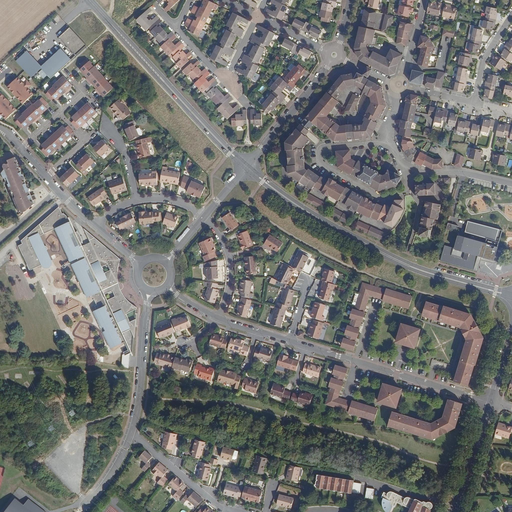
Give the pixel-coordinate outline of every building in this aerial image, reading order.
[(168,0),(168,1),(169,2),(168,4),(169,5),(165,8),(164,9),(166,11),(167,12),(179,0),(168,0)] [(212,10),(215,4),(207,0),(199,0),(203,2),(203,4),(204,4),(203,6),(212,10)] [(278,2),(273,0),(271,0),(272,1),(271,3),(272,3),(276,5),(276,7),(277,8),(276,9),(285,14),(288,7),(285,5),(278,2)] [(336,2),(327,0),(322,0),(321,10),(332,12),(333,7),(331,7),(332,5),(335,6),(336,2)] [(368,7),(377,9),(379,0),(366,0),(369,0),(368,2),(369,3),(368,7)] [(442,3),(438,3),(438,4),(434,3),(434,4),(429,3),(427,13),(439,16),(442,3)] [(454,19),(456,9),(451,8),(452,7),(448,6),(449,5),(445,4),(442,17),(454,19)] [(193,9),(208,17),(212,10),(203,6),(202,8),(201,7),(200,8),(195,6),(194,5),(193,7),(193,9)] [(396,14),(409,17),(409,14),(410,12),(413,12),(413,8),(412,8),(400,5),(399,9),(398,9),(396,14)] [(487,14),(486,17),(496,20),(497,16),(495,16),(496,12),(497,9),(487,7),(485,14),(487,14)] [(136,20),(141,26),(148,19),(147,17),(148,16),(147,15),(152,11),(151,10),(149,8),(136,20)] [(205,23),(208,17),(193,9),(192,11),(191,12),(192,13),(196,15),(196,16),(198,17),(197,19),(205,23)] [(266,12),(281,20),(285,14),(276,9),(276,11),(274,10),(273,11),(269,9),(267,9),(267,10),(266,12)] [(373,23),(376,12),(368,10),(364,9),(361,27),(373,30),(375,23),(373,23)] [(332,12),(321,10),(319,17),(321,17),(321,21),(328,23),(329,17),(331,17),(332,12)] [(249,21),(233,13),(229,19),(238,23),(239,21),(241,22),(242,21),(246,24),(247,24),(248,23),(249,21)] [(389,33),(393,16),(388,15),(385,14),(381,32),(382,32),(389,33)] [(149,28),(155,23),(159,19),(158,18),(157,16),(152,20),(151,19),(150,21),(148,19),(141,26),(146,31),(149,28)] [(410,30),(411,24),(405,23),(406,19),(399,17),(398,21),(400,22),(397,36),(398,37),(397,42),(396,44),(405,46),(407,39),(408,39),(410,32),(407,31),(408,29),(410,30)] [(496,20),(486,17),(485,20),(484,20),(482,27),(492,30),(493,25),(494,23),(495,23),(496,20)] [(186,22),(202,30),(205,23),(197,19),(196,21),(194,20),(193,21),(189,19),(188,18),(187,20),(186,22)] [(230,27),(236,31),(243,34),(243,32),(244,30),(243,30),(238,27),(239,26),(237,25),(238,23),(229,19),(226,26),(230,27)] [(301,28),(306,30),(309,23),(306,22),(305,24),(295,19),(292,25),(300,29),(301,28)] [(199,36),(202,30),(186,22),(185,24),(184,25),(186,26),(190,28),(190,29),(191,30),(190,32),(199,36)] [(158,27),(155,23),(149,28),(151,31),(150,32),(155,38),(164,30),(160,26),(158,27)] [(311,32),(310,34),(318,38),(322,32),(311,26),(312,25),(309,23),(306,30),(311,32)] [(272,40),(275,33),(259,26),(258,27),(257,29),(258,30),(263,32),(263,33),(264,34),(263,36),(272,40)] [(86,45),(69,27),(58,38),(75,55),(86,45)] [(234,35),(236,31),(230,27),(229,31),(227,30),(223,36),(233,41),(236,37),(234,35)] [(365,71),(363,75),(364,75),(363,77),(355,73),(342,76),(338,80),(341,83),(342,82),(343,83),(342,84),(346,87),(346,86),(353,85),(360,88),(361,87),(365,88),(369,80),(366,79),(367,77),(368,77),(370,73),(372,69),(371,69),(372,66),(390,75),(395,73),(396,71),(394,70),(395,67),(397,68),(397,64),(402,55),(390,49),(386,58),(373,52),(371,54),(369,52),(366,47),(367,44),(376,46),(378,36),(374,35),(375,30),(373,30),(361,27),(360,27),(357,39),(359,40),(358,42),(356,41),(355,48),(360,60),(367,64),(368,62),(370,62),(369,65),(368,67),(367,67),(365,71)] [(454,36),(455,30),(444,28),(442,35),(453,38),(454,36)] [(474,28),(471,40),(481,42),(482,38),(481,38),(482,34),(483,30),(474,28)] [(164,44),(169,39),(165,35),(167,33),(164,30),(155,38),(160,43),(162,42),(164,44)] [(161,47),(165,51),(172,45),(171,44),(172,42),(172,41),(177,37),(176,37),(174,35),(169,39),(164,44),(161,47)] [(253,39),(258,42),(265,45),(268,47),(272,40),(263,36),(262,37),(261,37),(260,38),(255,36),(254,35),(254,37),(253,39)] [(233,41),(223,36),(220,43),(222,44),(220,47),(227,50),(229,45),(231,46),(233,41)] [(429,38),(421,36),(418,47),(422,48),(421,52),(417,64),(426,67),(427,67),(431,55),(432,55),(434,46),(429,38)] [(291,52),(294,54),(298,47),(293,44),(293,43),(285,39),(282,45),(292,50),(291,52)] [(481,42),(471,40),(468,51),(477,53),(478,49),(479,45),(481,46),(481,42)] [(172,45),(165,51),(169,56),(172,53),(178,48),(182,44),(181,42),(180,41),(175,45),(174,45),(173,46),(172,45)] [(256,46),(254,46),(252,50),(262,55),(265,49),(263,48),(265,45),(258,42),(256,46)] [(232,55),(233,53),(227,50),(220,47),(217,45),(213,52),(222,56),(222,54),(225,55),(225,54),(230,56),(231,57),(232,55)] [(511,49),(505,45),(503,49),(504,50),(502,52),(501,55),(511,62),(511,60),(511,49)] [(312,52),(303,48),(302,50),(298,47),(294,54),(297,55),(298,54),(308,59),(312,52)] [(181,52),(178,48),(172,53),(174,56),(173,57),(178,62),(186,55),(183,51),(181,52)] [(47,75),(68,56),(61,49),(41,68),(47,75)] [(251,56),(249,61),(255,64),(257,61),(258,62),(262,55),(252,50),(249,55),(251,56)] [(181,69),(188,62),(187,61),(188,59),(187,59),(192,54),(191,53),(190,52),(186,55),(178,62),(176,64),(181,69)] [(228,63),(227,62),(222,60),(222,59),(221,58),(222,56),(213,52),(210,58),(226,67),(227,64),(228,63)] [(470,59),(472,59),(473,55),(461,52),(458,64),(468,67),(469,62),(470,59)] [(31,78),(41,68),(26,53),(15,62),(31,78)] [(500,70),(506,61),(495,55),(494,57),(492,58),(494,59),(491,64),(500,70)] [(50,78),(71,59),(68,56),(47,75),(50,78)] [(248,67),(247,68),(255,73),(259,66),(255,64),(249,61),(243,58),(242,60),(241,62),(242,62),(247,65),(246,66),(248,67)] [(113,88),(99,71),(90,61),(89,61),(87,59),(80,65),(83,67),(80,70),(87,78),(86,79),(91,84),(92,84),(96,88),(95,90),(97,91),(100,95),(101,94),(104,97),(113,88)] [(191,65),(190,64),(183,71),(187,76),(189,74),(197,66),(200,63),(199,62),(198,61),(193,65),(192,64),(191,65)] [(295,66),(290,71),(299,79),(302,75),(301,73),(304,69),(299,64),(296,67),(295,66)] [(200,70),(197,66),(189,74),(193,79),(195,78),(197,81),(203,76),(199,71),(200,70)] [(467,74),(468,69),(459,67),(456,79),(466,81),(467,77),(466,77),(467,74)] [(237,70),(236,71),(252,79),(255,73),(247,68),(246,70),(245,69),(244,71),(239,68),(238,68),(237,70)] [(444,76),(445,73),(438,72),(436,79),(423,77),(424,73),(413,70),(410,82),(422,85),(422,84),(425,85),(425,86),(434,88),(435,86),(442,88),(444,76)] [(208,71),(203,76),(197,81),(194,84),(199,88),(207,80),(205,79),(210,74),(209,73),(208,71)] [(290,71),(283,80),(293,88),(296,85),(293,83),(294,82),(296,82),(299,79),(290,71)] [(498,76),(491,75),(489,74),(488,78),(487,82),(486,82),(485,85),(495,88),(498,76)] [(70,88),(73,85),(64,76),(48,90),(49,91),(46,94),(52,100),(55,98),(57,100),(65,93),(66,94),(71,89),(70,88)] [(34,94),(28,88),(31,85),(26,80),(23,83),(18,77),(7,88),(23,104),(34,94)] [(279,77),(275,82),(282,88),(283,87),(285,88),(285,87),(291,91),(293,88),(283,80),(279,77)] [(206,90),(211,85),(216,80),(215,79),(214,78),(209,82),(207,80),(199,88),(203,92),(206,90)] [(466,81),(456,79),(454,90),(462,92),(463,88),(464,84),(466,85),(466,81)] [(341,83),(338,80),(334,84),(337,87),(337,88),(339,89),(339,88),(342,91),(346,87),(342,84),(343,83),(342,82),(341,83)] [(372,82),(369,80),(365,88),(364,90),(362,93),(370,97),(371,102),(364,117),(365,117),(374,122),(376,118),(380,120),(383,112),(381,111),(379,109),(380,108),(384,110),(386,106),(385,101),(384,101),(383,94),(384,94),(382,87),(374,83),(373,85),(372,85),(372,87),(370,86),(372,82)] [(270,88),(274,91),(284,99),(286,96),(281,92),(282,91),(281,90),(282,88),(275,82),(270,88)] [(337,87),(334,84),(327,93),(335,99),(342,91),(339,88),(339,89),(337,88),(337,87)] [(207,94),(212,99),(220,91),(217,87),(215,89),(211,85),(206,90),(208,92),(207,94)] [(484,97),(492,99),(495,88),(485,85),(484,89),(486,89),(485,93),(484,97)] [(511,86),(505,85),(504,90),(503,94),(507,95),(511,96),(511,97),(511,86)] [(218,103),(220,106),(226,101),(222,96),(223,95),(220,91),(212,99),(217,104),(218,103)] [(274,91),(267,99),(276,107),(279,103),(277,101),(278,100),(281,102),(284,99),(274,91)] [(0,93),(0,114),(5,120),(16,110),(1,93),(0,93)] [(335,99),(327,93),(322,99),(333,108),(338,102),(335,99)] [(353,111),(360,98),(353,94),(347,108),(353,111)] [(416,104),(418,96),(411,95),(406,98),(405,102),(407,102),(402,120),(401,120),(399,127),(401,128),(410,130),(412,123),(413,123),(417,105),(416,104)] [(16,121),(22,127),(24,125),(26,127),(34,120),(36,121),(41,117),(40,115),(48,108),(46,106),(48,103),(42,97),(40,99),(39,99),(18,118),(18,119),(16,121)] [(220,106),(217,108),(222,114),(229,107),(228,106),(229,104),(228,103),(233,99),(232,98),(231,97),(226,101),(220,106)] [(116,114),(120,118),(121,117),(123,120),(131,113),(123,103),(123,102),(122,100),(120,100),(119,99),(110,108),(114,111),(115,110),(117,113),(116,114)] [(261,109),(267,114),(269,111),(270,109),(272,111),(276,107),(267,99),(262,105),(264,106),(261,109)] [(333,108),(322,99),(319,103),(324,107),(322,109),(324,110),(326,109),(330,112),(333,108)] [(97,112),(88,102),(86,104),(84,104),(79,109),(80,110),(72,117),(74,120),(72,122),(78,128),(80,126),(81,127),(97,112)] [(334,141),(347,140),(346,126),(340,126),(329,118),(329,119),(327,116),(330,112),(326,109),(324,110),(322,109),(324,107),(319,103),(306,117),(302,123),(307,127),(308,126),(310,128),(311,127),(311,125),(313,123),(328,136),(329,137),(332,134),(333,135),(331,138),(334,141)] [(227,120),(241,108),(240,107),(238,104),(233,109),(232,108),(231,109),(229,107),(222,114),(227,120)] [(428,114),(435,116),(437,110),(437,108),(430,107),(428,114)] [(442,120),(445,121),(448,111),(443,110),(443,111),(440,110),(437,110),(435,116),(434,121),(441,123),(442,120)] [(448,111),(445,121),(448,122),(448,125),(455,126),(458,114),(454,114),(452,113),(452,111),(448,111)] [(232,126),(244,126),(244,124),(247,124),(247,116),(241,116),(241,114),(236,115),(236,118),(232,118),(232,126)] [(251,116),(251,123),(254,123),(255,125),(262,125),(262,114),(256,114),(256,116),(251,116)] [(372,135),(378,123),(374,122),(365,117),(363,121),(364,122),(363,125),(357,126),(357,124),(346,125),(346,126),(347,140),(354,139),(366,138),(366,134),(368,133),(372,135)] [(492,130),(495,120),(490,119),(489,121),(487,120),(484,119),(481,131),(488,133),(489,130),(492,130)] [(126,129),(125,129),(130,141),(140,137),(134,125),(135,125),(133,121),(124,125),(126,129)] [(464,131),(467,132),(470,121),(466,121),(466,122),(463,121),(459,121),(457,131),(464,132),(464,131)] [(471,134),(478,136),(480,125),(476,125),(473,124),(473,122),(470,121),(467,132),(471,132),(471,134)] [(312,189),(314,186),(320,178),(321,177),(312,170),(309,168),(308,169),(305,167),(305,159),(305,154),(304,155),(304,148),(310,140),(305,136),(302,138),(301,137),(306,132),(308,130),(301,124),(299,126),(285,143),(286,151),(287,151),(289,166),(288,166),(288,173),(306,186),(306,185),(312,189)] [(502,124),(498,124),(496,135),(503,137),(504,134),(507,135),(510,125),(506,124),(504,125),(502,124)] [(72,133),(74,132),(68,125),(66,128),(63,125),(55,132),(54,131),(49,136),(50,138),(44,143),(42,145),(44,147),(42,149),(47,156),(50,154),(53,152),(72,135),(71,134),(72,133)] [(410,130),(401,128),(399,135),(403,136),(402,140),(403,140),(402,144),(408,157),(412,160),(415,162),(415,163),(422,166),(422,165),(423,164),(426,166),(432,169),(443,169),(443,166),(442,161),(439,161),(438,159),(434,159),(420,152),(418,155),(415,154),(417,150),(415,150),(412,143),(412,142),(409,141),(412,130),(410,130)] [(430,137),(432,130),(425,128),(424,133),(423,136),(430,137)] [(140,152),(138,153),(140,158),(151,155),(147,143),(149,143),(148,138),(136,141),(137,145),(136,145),(138,150),(139,150),(140,152)] [(93,148),(101,155),(109,147),(102,139),(93,148)] [(469,158),(479,160),(481,155),(482,155),(483,151),(480,150),(471,148),(469,158)] [(370,186),(376,190),(378,187),(379,188),(380,191),(386,189),(385,188),(389,187),(389,188),(396,186),(401,178),(388,170),(385,175),(386,177),(383,177),(382,176),(378,173),(378,172),(358,161),(357,163),(354,160),(353,162),(350,161),(351,159),(350,150),(336,151),(338,167),(350,175),(351,174),(371,185),(370,186)] [(87,153),(78,161),(85,169),(91,164),(94,161),(91,158),(87,153)] [(462,167),(464,157),(457,153),(454,166),(462,167)] [(494,158),(493,164),(496,164),(504,166),(506,156),(498,154),(494,153),(493,157),(494,158)] [(23,173),(17,159),(9,161),(9,163),(7,163),(6,163),(5,163),(4,164),(4,165),(4,166),(5,168),(2,172),(5,178),(8,184),(9,184),(14,197),(22,215),(25,212),(24,211),(27,210),(35,203),(34,199),(37,198),(35,193),(32,195),(30,190),(31,190),(31,189),(31,188),(30,188),(30,187),(29,187),(26,180),(23,173)] [(72,167),(60,177),(68,186),(79,174),(72,167)] [(169,181),(178,183),(180,173),(167,170),(167,169),(163,168),(160,181),(169,183),(169,181)] [(149,184),(149,186),(158,185),(157,171),(152,172),(152,173),(139,174),(140,185),(145,184),(149,184)] [(192,194),(191,194),(196,196),(201,198),(205,187),(192,181),(193,180),(184,176),(181,187),(188,190),(187,192),(192,194)] [(320,178),(314,186),(319,189),(319,190),(329,196),(329,195),(339,200),(346,189),(336,183),(335,184),(334,183),(335,181),(330,178),(328,181),(321,177),(320,178)] [(109,182),(112,194),(127,189),(123,178),(109,182)] [(418,201),(417,205),(412,234),(414,234),(415,235),(419,235),(434,238),(438,222),(439,222),(443,203),(441,203),(443,194),(442,183),(442,179),(436,179),(437,183),(435,184),(427,184),(427,183),(423,183),(423,186),(421,187),(420,185),(418,185),(416,185),(416,189),(415,189),(415,195),(418,195),(418,200),(418,201)] [(103,187),(88,198),(94,206),(105,198),(103,196),(107,193),(103,187)] [(356,193),(346,187),(346,189),(339,200),(357,211),(363,197),(359,195),(359,197),(355,195),(356,193)] [(307,197),(305,200),(320,209),(324,203),(309,194),(307,197)] [(363,197),(357,211),(378,220),(384,207),(380,205),(380,207),(376,205),(377,204),(376,205),(371,202),(372,201),(363,197)] [(385,205),(384,207),(378,220),(378,221),(393,227),(399,220),(400,215),(397,213),(398,211),(402,212),(403,210),(403,200),(395,200),(392,208),(385,205)] [(121,260),(85,230),(85,229),(91,243),(83,246),(69,216),(64,211),(59,206),(21,242),(22,244),(19,246),(30,270),(33,269),(42,265),(43,265),(43,266),(44,266),(44,267),(45,267),(46,267),(47,268),(48,267),(49,267),(50,267),(50,266),(51,265),(51,264),(52,264),(52,263),(52,262),(51,261),(51,260),(39,235),(56,228),(72,261),(78,258),(80,261),(73,264),(88,297),(90,296),(92,300),(94,299),(97,305),(95,306),(97,310),(95,311),(103,328),(109,325),(111,328),(104,331),(112,348),(125,342),(121,333),(131,329),(135,338),(135,329),(136,319),(129,322),(126,314),(137,309),(137,307),(134,305),(131,303),(129,301),(127,299),(124,296),(123,294),(121,291),(120,288),(119,285),(118,282),(118,278),(117,276),(118,272),(118,269),(119,265),(119,263),(121,260)] [(334,208),(330,215),(346,224),(349,217),(334,208)] [(145,213),(145,212),(139,212),(139,213),(140,224),(154,223),(154,221),(160,221),(159,212),(153,213),(153,212),(148,212),(145,213)] [(117,223),(120,229),(124,227),(124,228),(136,222),(131,213),(128,215),(128,214),(123,217),(120,219),(121,221),(117,223)] [(167,213),(163,223),(175,227),(178,217),(167,213)] [(223,218),(231,230),(239,225),(230,213),(223,218)] [(444,245),(440,261),(478,271),(481,260),(493,263),(495,263),(496,262),(497,261),(497,259),(497,249),(502,230),(468,220),(464,232),(486,238),(485,243),(459,236),(455,248),(444,245)] [(358,221),(355,228),(371,235),(374,228),(358,221)] [(447,223),(446,229),(456,232),(458,226),(447,223)] [(374,228),(371,235),(384,241),(387,234),(374,228)] [(242,245),(241,246),(242,249),(253,246),(247,231),(238,235),(241,243),(242,245)] [(412,234),(407,247),(409,248),(411,248),(415,235),(414,234),(412,234)] [(272,247),(272,249),(278,252),(283,243),(270,235),(264,244),(268,246),(268,245),(272,247)] [(212,243),(213,242),(211,238),(199,243),(205,256),(203,257),(205,262),(217,256),(215,251),(216,251),(214,247),(212,243)] [(298,253),(291,267),(301,272),(304,267),(303,267),(304,265),(305,265),(309,257),(298,252),(298,253)] [(246,265),(247,274),(256,273),(255,265),(256,265),(255,256),(245,257),(245,265),(246,265)] [(218,278),(217,260),(206,263),(206,267),(207,279),(218,278)] [(284,265),(282,268),(276,280),(286,285),(288,280),(289,278),(294,270),(284,265)] [(325,269),(321,281),(323,281),(331,284),(335,272),(325,269)] [(241,280),(240,292),(241,292),(241,296),(249,297),(251,281),(241,280)] [(331,284),(323,281),(321,289),(322,289),(319,297),(329,301),(333,288),(332,288),(333,284),(331,284)] [(216,288),(218,284),(208,282),(207,286),(209,287),(204,299),(214,303),(219,290),(216,288)] [(343,348),(352,350),(370,293),(383,298),(386,298),(385,301),(389,302),(390,300),(394,301),(394,303),(398,304),(399,302),(403,304),(403,306),(406,307),(407,304),(409,306),(412,297),(386,288),(385,290),(363,283),(355,309),(354,312),(352,311),(351,315),(353,316),(352,318),(350,325),(349,328),(347,327),(345,331),(348,332),(347,335),(346,338),(345,341),(343,340),(342,344),(344,345),(343,348)] [(293,290),(292,290),(285,288),(280,303),(278,303),(276,307),(285,310),(287,310),(288,306),(290,306),(293,297),(292,296),(293,290)] [(458,375),(456,382),(468,386),(483,338),(471,315),(427,301),(423,314),(430,316),(429,318),(433,319),(434,317),(446,321),(446,323),(454,325),(454,323),(461,325),(464,329),(462,330),(465,337),(467,335),(469,339),(467,346),(464,346),(462,353),(464,354),(460,367),(458,367),(456,375),(458,375)] [(326,305),(316,302),(313,311),(311,317),(323,321),(324,317),(322,316),(326,305)] [(237,315),(247,317),(250,306),(240,303),(238,307),(239,308),(237,315)] [(276,307),(271,324),(281,326),(285,310),(276,307)] [(177,320),(173,321),(177,331),(181,330),(181,331),(192,327),(189,318),(183,320),(183,319),(178,321),(177,320)] [(324,323),(314,320),(311,329),(310,328),(308,336),(319,339),(324,323)] [(172,334),(176,333),(172,323),(157,329),(161,339),(172,335),(172,334)] [(402,325),(397,342),(414,347),(419,330),(402,325)] [(225,348),(228,340),(224,339),(218,337),(218,336),(213,334),(209,343),(221,347),(222,347),(225,348)] [(241,353),(247,356),(250,347),(243,345),(245,341),(240,339),(239,341),(231,339),(228,348),(236,350),(241,352),(241,353)] [(256,349),(254,355),(259,357),(259,358),(270,361),(272,351),(261,348),(260,350),(256,349)] [(158,364),(172,368),(175,358),(175,357),(171,356),(166,355),(161,353),(160,354),(157,353),(154,362),(158,363),(158,364)] [(296,371),(299,362),(288,358),(286,357),(286,356),(280,354),(277,365),(296,371)] [(175,358),(172,368),(181,370),(182,369),(190,372),(194,360),(189,359),(188,361),(186,360),(175,357),(175,358)] [(305,363),(303,372),(306,372),(306,374),(319,377),(321,368),(309,364),(308,365),(305,363)] [(197,364),(194,373),(199,375),(198,377),(212,381),(215,369),(209,368),(202,367),(202,365),(197,364)] [(337,398),(346,368),(338,366),(337,368),(334,367),(333,371),(336,372),(335,374),(334,378),(333,381),(330,380),(329,384),(332,385),(331,387),(325,404),(334,407),(335,406),(337,398)] [(237,375),(225,371),(221,370),(217,381),(224,383),(224,382),(233,385),(233,386),(238,387),(241,377),(237,375)] [(248,381),(249,379),(245,378),(242,386),(246,387),(245,390),(256,393),(259,383),(252,381),(252,382),(248,381)] [(289,400),(291,392),(285,390),(285,388),(281,386),(273,384),(270,394),(289,400)] [(384,384),(378,401),(396,407),(401,389),(384,384)] [(300,395),(293,393),(291,400),(310,406),(313,396),(305,394),(300,393),(300,395)] [(378,410),(341,399),(339,407),(348,410),(351,411),(350,414),(354,415),(355,412),(360,414),(359,416),(363,418),(364,415),(368,417),(368,419),(371,420),(372,417),(375,419),(378,410)] [(394,426),(394,428),(398,429),(399,427),(411,431),(411,433),(412,433),(419,436),(420,434),(431,437),(439,434),(440,435),(447,432),(446,430),(453,427),(455,421),(457,421),(462,404),(450,400),(448,406),(445,406),(444,410),(446,410),(444,417),(444,418),(441,420),(442,422),(435,425),(434,424),(431,426),(430,425),(430,423),(423,421),(423,423),(415,421),(416,419),(402,415),(402,416),(398,415),(399,414),(392,412),(388,424),(394,426)] [(498,424),(495,434),(509,438),(511,428),(511,427),(506,426),(498,424)] [(173,441),(175,434),(166,432),(163,447),(171,450),(172,446),(173,447),(175,442),(173,441)] [(193,453),(192,456),(200,458),(201,455),(202,455),(205,442),(195,440),(192,452),(193,453)] [(223,447),(220,457),(221,458),(232,460),(233,458),(235,450),(223,447)] [(148,462),(152,457),(145,450),(139,457),(146,463),(142,468),(145,472),(150,465),(148,462)] [(257,455),(253,471),(263,474),(267,458),(257,455)] [(210,465),(201,462),(200,466),(201,466),(198,478),(208,481),(211,468),(210,468),(210,465)] [(168,470),(159,463),(152,471),(155,475),(156,473),(158,475),(161,478),(158,482),(162,486),(168,480),(164,476),(168,470)] [(288,474),(287,478),(287,479),(297,481),(301,467),(290,465),(289,470),(289,471),(289,473),(288,474)] [(352,493),(352,492),(354,482),(354,480),(317,474),(314,484),(317,488),(352,493)] [(184,483),(175,476),(169,484),(177,491),(173,496),(178,500),(184,493),(179,489),(184,483)] [(354,482),(352,492),(360,493),(361,484),(354,482)] [(237,496),(240,497),(243,488),(226,484),(223,494),(236,497),(237,496)] [(245,486),(242,497),(259,502),(262,491),(245,486)] [(367,488),(365,498),(373,499),(374,489),(367,488)] [(196,507),(203,499),(193,492),(188,497),(186,495),(181,500),(184,503),(187,499),(196,507)] [(385,511),(386,511),(389,511),(392,506),(395,507),(397,502),(410,509),(408,511),(430,511),(431,510),(431,509),(432,508),(433,506),(433,504),(431,502),(429,502),(427,502),(426,501),(424,501),(423,502),(419,500),(416,499),(414,499),(411,498),(408,497),(407,497),(405,498),(394,493),(393,492),(391,492),(390,492),(388,492),(387,493),(384,492),(381,497),(382,498),(382,501),(382,505),(383,508),(385,511)] [(293,500),(279,494),(275,504),(289,509),(293,500)] [(15,498),(3,511),(45,511),(28,499),(24,505),(15,498)] [(193,511),(196,507),(186,500),(184,503),(193,511)]
